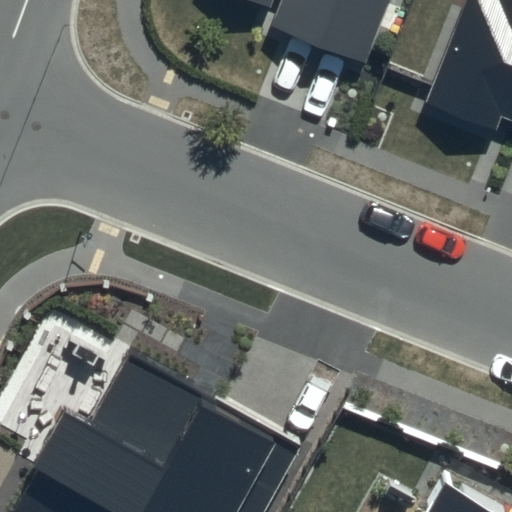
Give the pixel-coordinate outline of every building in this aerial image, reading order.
[(272,32),(357,67),(384,0),(230,0),(277,19),(272,32)] [(470,0),(431,95),(511,127),(511,0),(508,0),(506,6),(491,0),(470,0)] [(89,410),(54,397),(27,464),(41,482),(26,511),(265,511),(304,432),(200,377),(129,343),(89,410)] [(511,369),(449,345),(438,373),(511,402),(511,369)] [(511,430),(495,423),(478,461),(511,475),(511,430)] [(511,511),(511,494),(439,454),(405,511),(511,511)]
